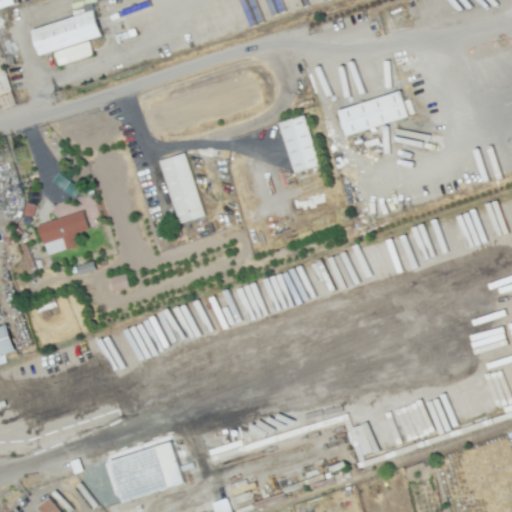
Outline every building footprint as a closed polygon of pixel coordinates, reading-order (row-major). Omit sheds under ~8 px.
[(44,55),(35,30),(99,9),(106,35),(44,55)] [(0,110),(0,17),(4,17),(19,62),(7,66),(21,104),(20,104),(0,110)] [(337,109),(344,133),(409,116),(403,91),(337,109)] [(294,173),(320,165),(305,115),(279,123),(294,173)] [(160,160),(178,223),(204,216),(186,153),(160,160)] [(80,188),(57,173),(51,182),(74,197),(80,188)] [(37,224),(46,255),(77,246),(74,233),(88,229),(83,211),(37,224)] [(110,278),(113,291),(128,287),(125,274),(110,278)] [(0,328),(10,325),(18,350),(0,355),(0,328)] [(126,503),(113,462),(176,441),(190,483),(126,503)] [(39,511),(61,511),(48,497),(36,508),(39,511)]
